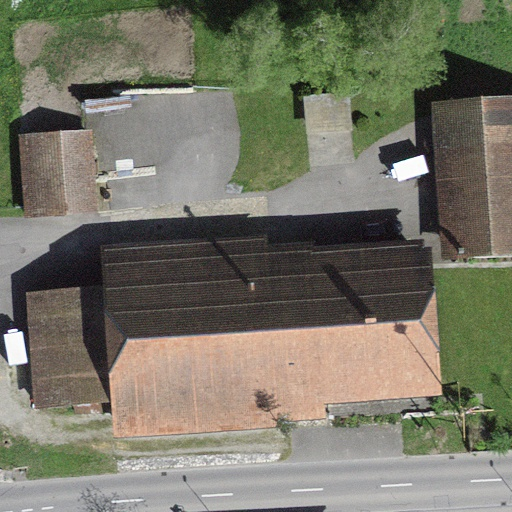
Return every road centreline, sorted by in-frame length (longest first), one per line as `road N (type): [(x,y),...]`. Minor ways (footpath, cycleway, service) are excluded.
road 1 (tertiary): [(511,477),(47,511)]
road 2 (unknown): [(0,308),(130,272),(432,263)]
